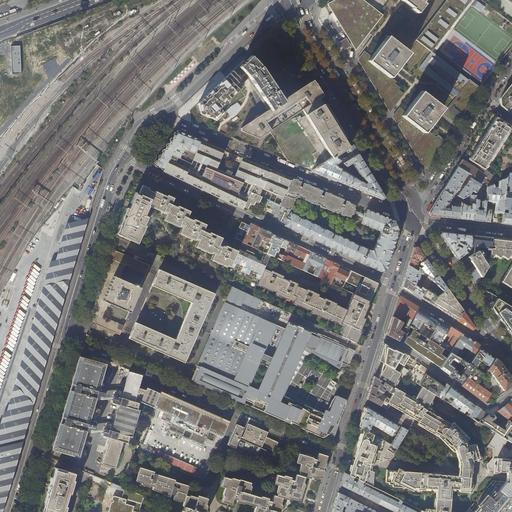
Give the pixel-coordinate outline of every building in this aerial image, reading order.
[(334,0),(327,4),(356,50),(382,14),(363,0),(334,0)] [(399,0),(416,13),(425,0),(399,0)] [(446,0),(416,40),(431,52),(471,0),(446,0)] [(471,7),(479,12),(483,6),(475,1),(471,7)] [(408,52),(387,36),(371,56),(367,62),(388,78),(389,76),(408,52)] [(20,46),(11,46),(12,74),(21,73),(20,46)] [(402,115),(404,111),(395,104),(403,93),(397,89),(399,87),(393,83),(395,81),(389,76),(388,78),(367,62),(371,56),(365,51),(360,60),(384,100),(393,115),(400,126),(407,138),(415,151),(421,161),(424,165),(430,167),(431,165),(442,148),(446,142),(436,135),(435,137),(425,129),(423,132),(402,115)] [(283,100),(262,69),(250,56),(244,62),(243,60),(237,66),(246,75),(250,80),(269,109),(240,129),(241,131),(258,138),(269,131),(317,100),(323,96),(318,88),(313,80),(283,100)] [(237,66),(197,104),(207,112),(246,75),(237,66)] [(450,86),(456,91),(463,82),(461,81),(460,82),(456,79),(450,86)] [(441,115),(456,126),(457,124),(467,108),(480,88),(468,80),(441,115)] [(511,83),(503,94),(499,99),(500,105),(504,108),(511,114),(511,83)] [(423,132),(425,129),(441,108),(420,91),(404,111),(402,115),(423,132)] [(334,127),(317,100),(269,131),(287,160),(305,167),(313,171),(322,165),(326,162),(335,156),(347,148),(334,127)] [(463,156),(486,170),(511,128),(507,125),(503,121),(495,117),(495,116),(490,115),(487,119),(480,130),(468,149),(463,156)] [(511,128),(486,170),(500,180),(507,177),(509,173),(511,168),(511,128)] [(196,153),(201,140),(181,132),(177,130),(169,142),(159,157),(154,165),(156,166),(161,168),(164,170),(171,154),(178,157),(180,158),(182,153),(184,150),(185,149),(188,151),(189,150),(196,153)] [(283,197),(291,178),(289,177),(280,173),(264,167),(259,165),(253,162),(243,158),(242,157),(235,176),(216,169),(224,150),(214,146),(201,140),(196,153),(193,159),(201,163),(206,165),(203,174),(196,171),(195,173),(191,171),(190,172),(186,170),(187,169),(177,164),(177,166),(173,164),(174,162),(176,163),(178,157),(171,154),(164,170),(163,172),(171,175),(186,183),(203,191),(221,199),(236,206),(242,209),(244,206),(251,192),(259,196),(262,188),(283,197)] [(343,163),(358,154),(356,149),(353,144),(347,148),(335,156),(343,163)] [(364,163),(358,154),(343,163),(347,167),(352,164),(359,174),(357,175),(357,176),(361,179),(362,178),(370,173),(364,163)] [(355,178),(345,171),(332,166),(337,162),(341,165),(343,163),(335,156),(326,162),(327,165),(326,166),(322,165),(313,171),(325,176),(346,184),(357,189),(360,181),(361,179),(357,176),(357,175),(355,178)] [(484,174),(461,160),(459,163),(457,167),(468,173),(471,176),(475,178),(479,180),(482,182),(488,186),(491,185),(500,180),(486,170),(484,174)] [(460,185),(468,173),(457,167),(449,179),(442,190),(452,196),(460,185)] [(375,181),(370,173),(362,178),(366,183),(365,184),(360,181),(357,189),(367,193),(382,199),(385,197),(375,181)] [(511,174),(509,173),(507,177),(506,179),(505,193),(504,199),(503,211),(501,224),(511,224),(511,213),(511,214),(511,211),(511,209),(509,209),(510,198),(511,198),(511,197),(511,174)] [(476,192),(482,182),(479,180),(477,183),(473,180),(475,178),(471,176),(465,186),(464,186),(457,196),(462,199),(469,195),(470,195),(469,194),(471,191),(473,192),(471,194),(476,192)] [(502,193),(501,192),(505,193),(506,179),(507,177),(500,180),(499,189),(491,189),(491,185),(488,186),(487,187),(485,199),(498,201),(497,210),(498,211),(503,211),(504,199),(501,198),(501,197),(502,193)] [(342,199),(326,192),(325,192),(324,193),(321,191),(322,190),(314,187),(299,181),(291,178),(283,197),(279,205),(290,210),(291,210),(292,206),(292,205),(293,202),(295,201),(296,200),(295,198),(298,197),(337,213),(339,213),(342,214),(341,215),(344,216),(345,215),(346,215),(351,204),(348,203),(349,202),(346,200),(345,202),(343,201),(343,199),(342,199)] [(142,185),(140,189),(139,191),(138,194),(134,192),(130,203),(129,203),(131,204),(130,205),(129,209),(127,208),(123,216),(123,217),(120,225),(121,225),(116,234),(129,240),(137,244),(145,226),(144,225),(148,217),(145,216),(146,212),(149,206),(163,212),(165,213),(166,214),(163,220),(168,223),(177,227),(179,227),(179,226),(182,228),(179,234),(192,239),(195,240),(195,239),(199,241),(196,247),(207,252),(211,254),(211,253),(214,254),(211,260),(225,267),(227,267),(227,266),(230,267),(230,266),(237,251),(225,245),(224,247),(219,244),(221,238),(215,235),(211,233),(209,232),(208,234),(207,233),(203,231),(206,224),(193,219),(192,220),(187,218),(190,211),(178,206),(177,207),(171,204),(173,200),(155,192),(154,193),(148,190),(149,189),(142,185)] [(459,200),(452,196),(442,190),(436,200),(429,212),(430,215),(443,217),(459,218),(461,201),(460,201),(462,199),(459,200)] [(259,200),(261,196),(259,196),(251,192),(244,206),(245,207),(247,208),(250,203),(253,204),(255,201),(258,203),(259,200)] [(473,220),(475,204),(470,204),(469,202),(470,195),(469,195),(462,199),(460,201),(461,201),(459,218),(464,219),(473,220)] [(484,209),(485,200),(483,200),(483,201),(481,202),(481,208),(482,209),(480,211),(478,210),(477,209),(478,207),(479,202),(478,200),(477,200),(475,199),(475,204),(473,220),(476,221),(483,221),(484,209)] [(278,223),(281,224),(284,226),(290,213),(291,211),(290,210),(279,205),(269,200),(267,204),(271,205),(269,208),(272,210),(271,213),(274,215),(272,218),(275,219),(274,221),(278,223)] [(354,211),(355,209),(353,208),(354,205),(351,204),(346,215),(350,217),(352,214),(353,215),(353,214),(355,211),(354,211)] [(490,222),(491,210),(484,209),(483,221),(490,222)] [(397,233),(397,230),(398,230),(397,228),(396,228),(394,223),(395,223),(394,221),(393,221),(393,220),(391,219),(384,216),(383,217),(379,215),(379,214),(375,212),(374,214),(369,212),(370,210),(368,210),(366,213),(365,213),(364,215),(364,214),(363,218),(362,219),(363,220),(362,223),(364,224),(364,223),(370,225),(369,226),(373,228),(374,227),(379,229),(378,230),(381,231),(381,232),(380,234),(381,234),(379,239),(378,239),(376,242),(378,243),(375,248),(374,247),(373,249),(390,257),(391,255),(391,254),(390,253),(392,248),(393,249),(394,245),(393,245),(394,239),(395,240),(396,238),(397,233)] [(319,226),(319,227),(314,224),(310,222),(310,223),(305,220),(305,219),(303,218),(302,220),(299,218),(300,217),(298,216),(297,217),(293,214),(292,213),(290,213),(284,226),(286,227),(286,225),(291,228),(291,229),(293,230),(294,229),(296,230),(296,231),(298,232),(298,231),(303,234),(303,235),(307,237),(308,236),(313,238),(312,239),(314,240),(314,239),(317,240),(317,241),(319,242),(320,241),(325,244),(324,245),(326,246),(327,245),(330,239),(332,235),(333,232),(331,232),(331,233),(326,230),(326,229),(324,228),(324,229),(321,228),(321,227),(319,226)] [(0,511),(1,511),(3,503),(5,496),(84,233),(85,230),(87,221),(88,218),(67,224),(58,251),(55,261),(50,262),(10,401),(0,422),(0,511)] [(247,225),(241,222),(234,237),(242,241),(249,226),(247,225)] [(263,252),(267,242),(272,233),(266,231),(256,226),(250,223),(249,226),(242,241),(241,242),(246,244),(253,230),(257,232),(250,246),(256,248),(258,245),(257,244),(260,238),(262,239),(262,240),(263,241),(265,242),(261,251),(263,252)] [(349,241),(350,240),(343,237),(342,238),(337,236),(338,235),(333,232),(332,235),(330,239),(327,245),(329,246),(329,247),(331,248),(332,247),(335,249),(336,250),(338,251),(341,252),(340,253),(343,254),(344,253),(347,254),(348,256),(350,257),(350,256),(353,258),(359,245),(355,243),(354,244),(349,241)] [(470,246),(471,235),(463,234),(441,232),(439,235),(448,247),(457,259),(467,252),(465,250),(467,246),(470,246)] [(280,237),(272,233),(267,242),(271,244),(266,253),(271,255),(280,259),(282,255),(276,253),(276,252),(277,252),(278,249),(278,248),(281,247),(285,249),(286,245),(288,241),(280,237)] [(490,251),(492,237),(489,237),(479,236),(471,235),(470,246),(474,247),(473,252),(468,256),(481,276),(488,265),(478,250),(478,247),(487,249),(487,250),(490,251)] [(511,239),(501,238),(492,237),(490,251),(490,256),(493,257),(494,254),(500,258),(502,255),(507,259),(509,256),(511,257),(511,263),(501,281),(511,288),(511,239)] [(137,244),(129,240),(127,243),(126,246),(146,256),(149,249),(137,244)] [(300,247),(288,241),(286,245),(285,249),(282,255),(280,259),(301,270),(311,251),(300,247)] [(390,257),(373,249),(373,250),(373,251),(371,251),(366,248),(366,249),(361,247),(361,246),(360,245),(354,259),(355,258),(360,260),(359,261),(363,263),(363,262),(368,265),(371,267),(372,266),(377,268),(376,269),(379,271),(381,269),(384,269),(386,269),(387,268),(387,266),(386,265),(388,260),(389,260),(390,257)] [(418,270),(420,264),(426,259),(417,247),(414,247),(410,260),(408,265),(416,270),(418,270)] [(213,293),(111,248),(109,255),(103,275),(98,292),(93,309),(90,321),(183,362),(213,293)] [(237,251),(230,266),(260,280),(265,269),(271,255),(266,253),(264,252),(261,261),(256,259),(257,257),(253,256),(254,253),(247,250),(245,252),(238,249),(237,251)] [(317,277),(326,259),(317,254),(311,251),(301,270),(306,271),(309,265),(315,268),(312,275),(317,277)] [(317,277),(329,282),(338,264),(333,262),(326,259),(317,277)] [(432,280),(438,275),(426,259),(420,264),(418,270),(421,272),(422,273),(424,271),(429,275),(427,277),(431,280),(432,280)] [(338,264),(329,282),(340,288),(342,288),(350,270),(345,267),(338,264)] [(425,289),(429,283),(431,280),(427,277),(420,289),(418,288),(418,287),(415,286),(414,286),(415,284),(416,282),(417,282),(421,272),(418,270),(416,270),(408,265),(406,273),(403,283),(402,285),(403,287),(409,291),(420,298),(421,297),(425,289)] [(360,325),(363,318),(362,318),(363,317),(364,318),(366,320),(370,321),(371,319),(370,317),(368,315),(368,314),(367,314),(366,314),(365,314),(364,315),(363,313),(367,304),(366,304),(367,300),(352,293),(347,304),(348,304),(346,309),(335,304),(336,303),(324,298),(323,300),(317,297),(319,294),(307,289),(306,290),(300,287),(301,285),(289,280),(289,281),(283,278),(284,276),(271,271),(271,272),(265,269),(260,280),(257,285),(272,292),(273,291),(276,292),(275,294),(290,301),(291,300),(294,301),(293,304),(308,310),(308,309),(311,310),(310,313),(325,319),(326,318),(340,325),(340,324),(343,325),(340,332),(341,333),(340,336),(355,343),(359,333),(358,332),(361,326),(360,325)] [(373,292),(377,283),(370,279),(350,270),(342,288),(352,293),(367,300),(369,301),(372,294),(373,292)] [(338,292),(340,288),(329,282),(328,285),(328,286),(328,287),(333,289),(334,289),(334,290),(337,292),(338,292)] [(376,301),(381,286),(377,283),(373,292),(376,293),(375,295),(372,294),(369,301),(375,304),(376,301)] [(430,303),(439,288),(439,287),(438,289),(429,283),(425,289),(421,297),(423,299),(430,303)] [(267,401),(276,405),(280,395),(300,351),(312,356),(313,353),(337,363),(343,348),(337,345),(338,342),(297,324),(296,326),(288,322),(288,324),(285,322),(289,313),(232,287),(224,303),(225,303),(197,365),(190,379),(203,385),(219,392),(236,399),(248,405),(252,396),(267,402),(267,401)] [(450,316),(458,304),(447,289),(443,291),(439,288),(430,303),(435,306),(450,316)] [(398,297),(396,303),(393,313),(392,316),(402,322),(404,324),(408,326),(417,310),(419,307),(407,300),(400,296),(398,297)] [(511,307),(498,299),(494,306),(493,310),(511,336),(511,307)] [(458,320),(463,311),(458,304),(450,316),(453,317),(458,320)] [(439,345),(449,330),(448,330),(440,325),(424,315),(417,310),(408,326),(411,328),(413,329),(418,332),(424,322),(426,322),(427,320),(436,325),(434,328),(435,329),(429,339),(439,345)] [(475,327),(463,311),(458,320),(457,321),(465,325),(472,330),(475,327)] [(398,329),(402,322),(392,316),(390,323),(388,332),(387,335),(403,343),(403,342),(407,335),(407,334),(398,329)] [(450,351),(461,333),(455,330),(451,327),(449,330),(439,345),(444,348),(450,351)] [(439,345),(429,339),(426,337),(424,341),(417,337),(420,333),(418,332),(413,329),(408,336),(407,335),(403,342),(408,345),(419,353),(434,363),(440,367),(447,357),(441,353),(444,348),(439,345)] [(88,335),(108,343),(110,339),(90,330),(88,335)] [(470,350),(475,342),(471,339),(465,335),(461,333),(450,351),(451,352),(456,355),(462,346),(470,350)] [(469,363),(475,354),(479,348),(481,345),(477,343),(475,342),(470,350),(470,351),(472,352),(469,357),(467,355),(464,360),(469,363)] [(402,353),(395,349),(394,350),(384,343),(381,354),(379,360),(383,363),(391,367),(399,372),(402,367),(409,357),(409,356),(402,353)] [(486,370),(494,358),(484,351),(479,348),(475,354),(469,363),(475,366),(485,373),(486,370)] [(456,355),(451,352),(447,357),(440,367),(440,368),(444,371),(449,374),(454,367),(449,363),(452,360),(454,359),(458,362),(461,358),(456,355)] [(77,363),(70,388),(63,413),(56,437),(53,449),(79,456),(86,430),(88,423),(96,397),(98,390),(105,364),(107,360),(100,357),(92,355),(91,360),(79,356),(77,363)] [(462,385),(475,366),(469,363),(464,360),(461,358),(458,362),(457,363),(465,368),(456,380),(462,385)] [(511,379),(498,360),(494,358),(486,370),(490,373),(504,391),(511,384),(511,379)] [(472,460),(478,459),(479,458),(475,444),(468,446),(466,440),(469,437),(453,422),(451,424),(432,413),(433,410),(427,407),(435,394),(422,386),(415,399),(394,387),(398,380),(399,381),(403,374),(399,372),(391,367),(383,363),(380,372),(378,379),(381,381),(384,382),(392,387),(389,391),(386,397),(382,402),(389,406),(391,403),(419,420),(418,422),(439,435),(442,438),(450,445),(451,445),(455,450),(458,461),(458,463),(457,463),(457,468),(458,468),(458,471),(458,476),(404,471),(398,468),(397,470),(386,470),(385,482),(388,482),(389,484),(400,485),(412,491),(414,487),(436,489),(435,509),(434,509),(425,509),(424,511),(420,510),(419,511),(473,511),(469,509),(465,511),(449,511),(451,488),(470,490),(471,473),(472,460)] [(418,384),(425,373),(427,371),(419,366),(414,374),(402,367),(399,372),(403,374),(418,384)] [(477,384),(485,373),(475,366),(462,385),(462,386),(473,394),(485,403),(492,403),(498,399),(477,384)] [(141,374),(128,371),(120,397),(118,404),(111,430),(109,437),(101,463),(114,468),(122,442),(127,443),(129,436),(131,437),(139,411),(137,410),(139,403),(138,403),(139,401),(167,413),(164,419),(170,422),(168,429),(182,435),(185,429),(191,432),(188,438),(202,445),(205,438),(212,441),(215,434),(222,437),(228,423),(221,420),(214,417),(215,415),(208,411),(201,408),(174,396),(173,398),(159,393),(146,387),(145,390),(138,387),(141,374)] [(444,396),(450,387),(446,383),(444,386),(436,381),(425,373),(418,384),(422,386),(435,394),(437,395),(439,392),(443,396),(444,396)] [(389,391),(392,387),(384,382),(383,385),(380,383),(381,381),(378,379),(374,377),(367,399),(380,406),(382,402),(386,397),(381,394),(381,393),(382,393),(383,393),(385,393),(386,391),(386,390),(389,391)] [(469,400),(456,391),(450,387),(444,396),(443,396),(442,398),(443,399),(445,397),(451,401),(450,403),(453,406),(464,413),(465,410),(468,413),(467,415),(469,415),(476,405),(469,400)] [(105,393),(104,392),(98,390),(96,397),(102,399),(102,396),(103,396),(104,396),(105,395),(105,394),(105,393)] [(343,409),(345,401),(334,396),(331,400),(327,411),(325,410),(323,414),(318,412),(315,410),(311,408),(305,404),(294,397),(292,400),(280,395),(276,405),(267,401),(267,402),(252,396),(248,405),(255,408),(273,416),(290,423),(306,430),(324,438),(330,441),(331,441),(332,440),(333,439),(340,419),(338,417),(340,413),(341,409),(343,409)] [(112,402),(118,404),(120,397),(114,396),(114,398),(113,398),(112,399),(111,399),(111,400),(111,401),(111,402),(112,402)] [(511,408),(508,404),(502,408),(497,411),(509,420),(511,422),(511,408)] [(481,419),(488,414),(482,409),(476,405),(469,415),(475,420),(476,419),(478,420),(478,419),(480,420),(481,419)] [(397,425),(367,407),(364,408),(359,426),(363,428),(369,432),(371,424),(373,425),(391,436),(397,425)] [(491,416),(488,414),(481,419),(482,421),(481,423),(497,432),(503,437),(505,435),(506,436),(507,435),(511,427),(511,422),(509,420),(503,429),(496,424),(495,424),(493,423),(496,417),(493,414),(491,416)] [(95,428),(96,427),(95,426),(95,425),(94,425),(88,423),(86,430),(92,432),(93,429),(94,429),(95,428)] [(267,432),(247,423),(241,436),(240,436),(243,427),(235,423),(226,444),(234,448),(235,446),(256,455),(261,445),(273,451),(277,442),(265,436),(267,432)] [(397,448),(407,430),(401,427),(391,445),(397,448)] [(103,435),(109,437),(111,430),(105,428),(104,431),(103,431),(102,432),(102,433),(101,433),(102,434),(102,435),(103,435)] [(394,453),(387,449),(390,444),(369,432),(363,428),(361,433),(359,441),(357,448),(354,459),(352,464),(352,465),(350,471),(349,475),(354,477),(359,480),(366,483),(373,487),(374,472),(369,470),(371,464),(372,460),(379,460),(380,462),(384,460),(386,459),(389,459),(390,459),(391,458),(392,458),(393,457),(394,455),(394,453)] [(493,481),(469,509),(473,511),(498,511),(502,508),(511,495),(511,442),(505,438),(503,437),(497,432),(489,445),(494,448),(493,458),(488,463),(487,464),(486,466),(487,468),(488,469),(489,470),(507,472),(507,477),(506,483),(493,481)] [(190,473),(193,466),(166,453),(162,460),(190,473)] [(278,511),(282,497),(287,499),(288,496),(299,499),(302,491),(300,490),(304,476),(310,478),(311,475),(321,478),(324,470),(322,469),(327,455),(317,453),(315,459),(312,458),(312,457),(298,453),(295,462),(301,464),(298,474),(295,474),(293,480),(290,479),(290,478),(276,474),(273,483),(279,485),(276,495),(273,494),(271,501),(267,500),(267,499),(247,493),(250,482),(239,479),(238,481),(224,476),(221,486),(226,487),(222,501),(231,504),(233,498),(236,499),(236,500),(256,506),(254,511),(279,511),(278,511)] [(63,511),(73,480),(75,473),(65,470),(55,467),(52,477),(50,476),(50,478),(46,492),(47,492),(42,511),(40,511),(39,511),(63,511)] [(204,511),(202,511),(207,497),(197,494),(196,498),(185,495),(188,485),(174,481),(175,479),(153,473),(154,471),(140,467),(135,481),(153,486),(152,489),(170,495),(170,494),(173,495),(173,497),(184,501),(182,505),(184,506),(181,511),(204,511)] [(401,504),(364,486),(366,483),(359,480),(357,483),(356,483),(356,482),(355,481),(354,481),(353,481),(352,481),(354,477),(349,475),(344,472),(342,480),(340,485),(350,490),(371,500),(387,508),(394,511),(419,511),(420,510),(416,508),(414,510),(406,506),(407,503),(403,501),(401,504)] [(144,495),(126,487),(125,489),(132,491),(143,496),(144,495)] [(125,511),(132,491),(125,489),(123,497),(115,495),(114,495),(114,496),(113,498),(113,499),(114,500),(114,501),(113,501),(112,501),(108,511),(125,511)] [(131,511),(132,510),(138,511),(139,510),(143,496),(132,491),(125,511),(131,511)] [(355,511),(378,511),(367,507),(354,500),(338,492),(334,506),(331,511),(354,511),(355,511)]
